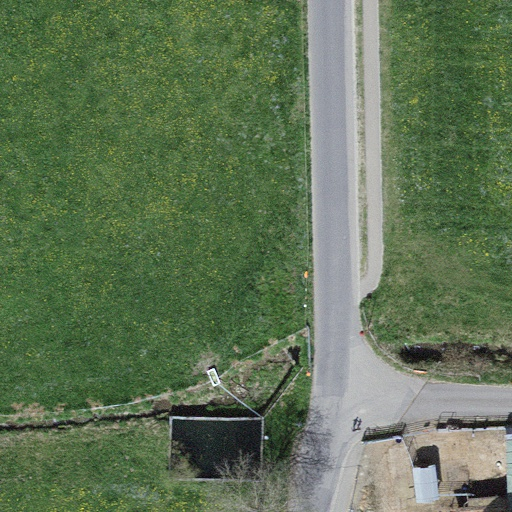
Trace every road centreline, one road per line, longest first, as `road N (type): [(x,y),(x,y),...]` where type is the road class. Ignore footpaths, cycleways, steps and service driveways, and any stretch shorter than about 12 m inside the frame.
road 1 (tertiary): [(342,396),(329,0)]
road 2 (unclassified): [(342,396),(511,401)]
